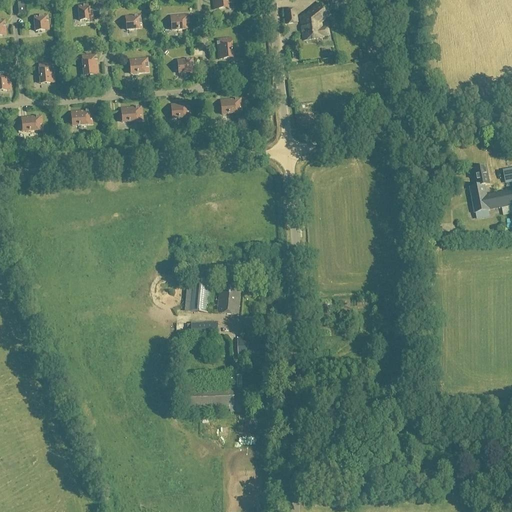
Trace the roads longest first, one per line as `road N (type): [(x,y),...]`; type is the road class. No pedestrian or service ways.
road 1 (residential): [(294,511),(287,151)]
road 2 (tertiary): [(0,179),(80,165),(287,151)]
road 3 (unclassified): [(511,110),(287,151)]
road 4 (unknown): [(294,417),(240,417),(219,431),(179,423),(167,360),(175,324)]
road 5 (unknown): [(175,324),(175,255),(183,247),(209,257),(204,323)]
road 6 (unclassified): [(287,151),(272,0)]
road 7 (unknown): [(179,250),(158,247),(39,294)]
